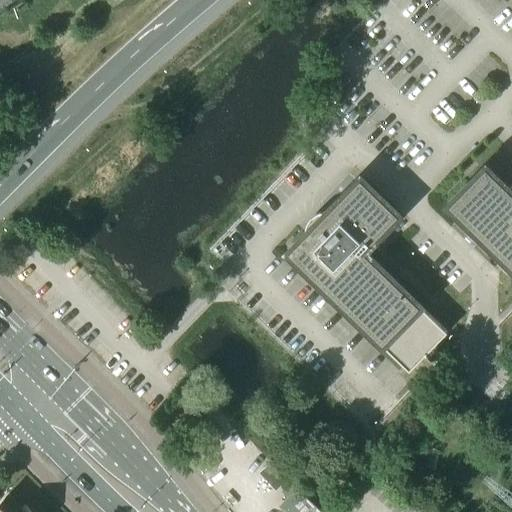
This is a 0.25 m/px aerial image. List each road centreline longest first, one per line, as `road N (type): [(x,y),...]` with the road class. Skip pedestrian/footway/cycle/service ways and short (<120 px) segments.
road 1 (motorway): [(0,186),(199,0)]
road 2 (primary): [(178,511),(0,334)]
road 3 (primary): [(0,391),(119,511)]
